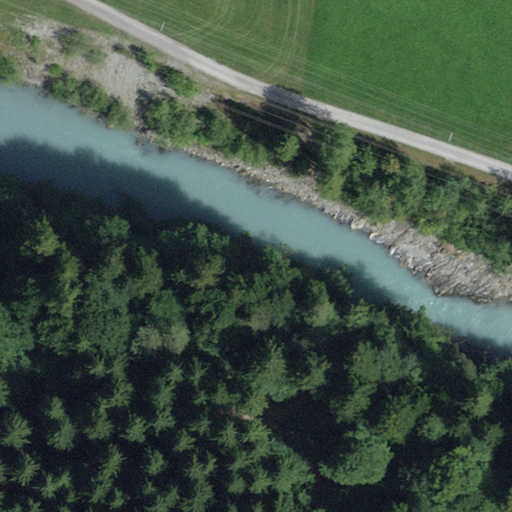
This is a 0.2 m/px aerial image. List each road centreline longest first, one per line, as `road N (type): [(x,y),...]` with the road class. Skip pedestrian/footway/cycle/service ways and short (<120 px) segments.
road 1 (track): [(0,420),(68,435),(155,402),(230,404),(468,511)]
road 2 (track): [(62,0),(116,35),(259,101),(511,183)]
